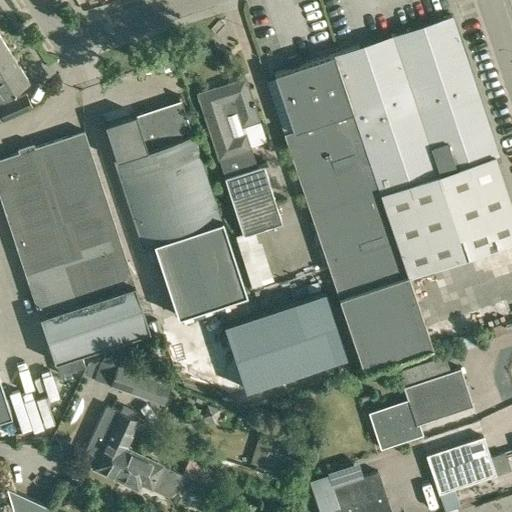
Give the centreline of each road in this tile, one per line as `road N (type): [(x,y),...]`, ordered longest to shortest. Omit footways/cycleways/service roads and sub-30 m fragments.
road 1 (residential): [(199,0),(76,38),(61,36),(33,0)]
road 2 (unknown): [(61,36),(45,106),(0,138)]
road 3 (unknown): [(0,263),(32,385)]
